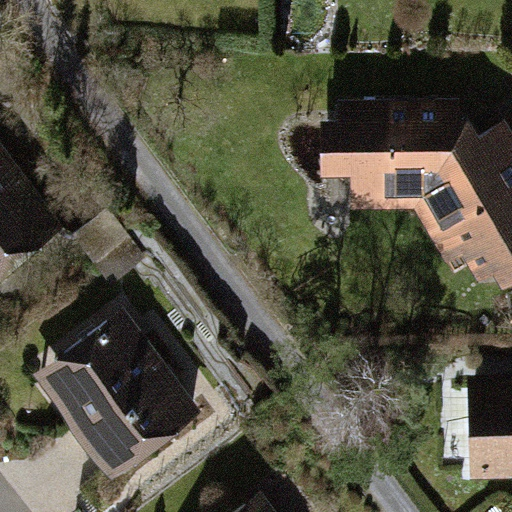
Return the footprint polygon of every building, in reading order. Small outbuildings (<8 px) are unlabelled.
[(473,90),(334,94),(337,202),(415,200),(480,296),(511,276),(511,115),(510,112),(494,122),(473,90)] [(0,269),(67,218),(0,131),(0,269)] [(111,280),(145,254),(109,206),(75,232),(111,280)] [(209,405),(124,297),(38,364),(123,472),(209,405)] [(511,475),(511,365),(478,366),(478,391),(448,392),(449,456),(480,455),(481,476),(511,475)] [(285,511),(261,479),(217,511),(285,511)] [(484,511),(508,511),(500,501),(484,511)]
